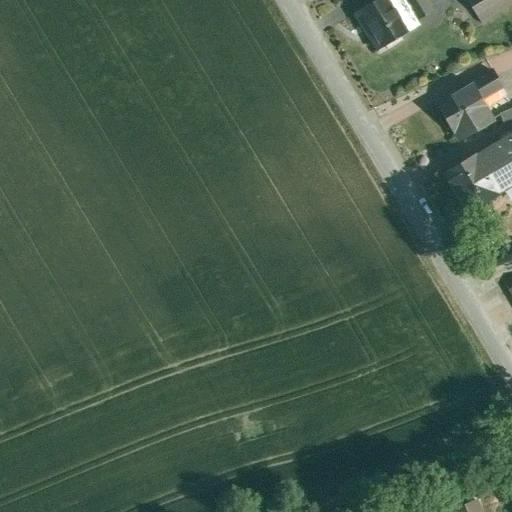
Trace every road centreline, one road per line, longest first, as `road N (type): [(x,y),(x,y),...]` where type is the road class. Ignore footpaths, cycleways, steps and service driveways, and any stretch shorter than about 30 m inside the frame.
road 1 (unclassified): [(289,0),(511,368)]
road 2 (residential): [(511,438),(324,511)]
